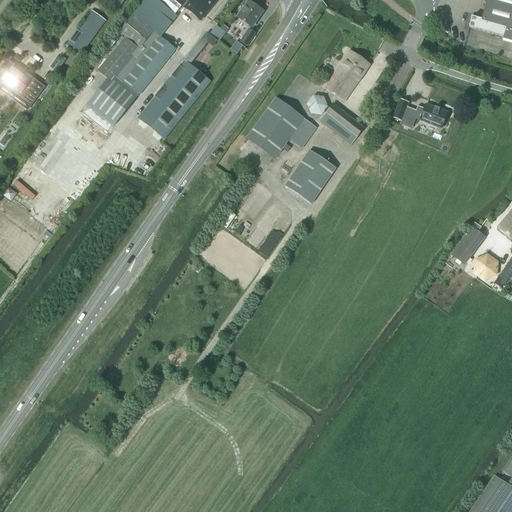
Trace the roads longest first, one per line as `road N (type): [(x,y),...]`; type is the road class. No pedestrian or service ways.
road 1 (secondary): [(190,169),(0,441)]
road 2 (unclassified): [(511,92),(407,57),(421,0)]
road 3 (secondary): [(282,41),(255,68),(190,169)]
road 4 (secondary): [(190,169),(282,41)]
